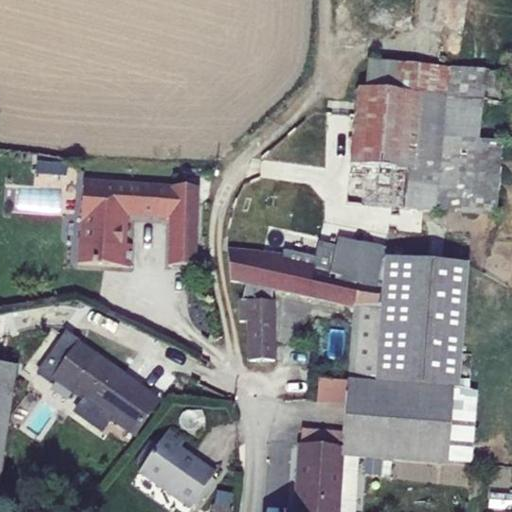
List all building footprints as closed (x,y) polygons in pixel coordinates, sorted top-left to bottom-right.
[(409,93),(410,63),(368,61),(365,90),(409,93)] [(481,100),(502,102),(503,72),(410,63),(409,93),(446,97),(481,100)] [(345,204),(404,209),(436,212),(446,97),(409,93),(365,90),(357,90),(352,167),(349,166),(345,204)] [(496,216),(502,145),(478,143),(481,100),(446,97),(436,212),(496,216)] [(108,185),(83,183),(82,201),(87,197),(107,198),(108,185)] [(126,216),(159,217),(161,188),(108,185),(107,198),(87,197),(82,201),(80,222),(83,222),(82,240),(79,240),(77,265),(129,268),(129,260),(130,260),(131,253),(129,253),(130,246),(125,245),(120,245),(120,236),(125,233),(126,216)] [(172,188),(169,266),(194,267),(197,188),(172,188)] [(336,246),(271,233),(268,255),(228,250),(230,284),(245,286),(241,302),(239,302),(239,323),(249,323),(249,362),(273,362),(271,302),(270,290),(347,308),(346,314),(355,316),(349,382),(347,382),(342,448),(341,458),(444,465),(449,390),(457,391),(467,265),(385,258),(385,257),(336,248),(336,246)] [(386,248),(338,238),(336,246),(336,248),(385,257),(386,248)] [(300,344),(311,344),(311,335),(300,334),(300,344)] [(123,376),(78,345),(70,340),(61,344),(42,370),(54,379),(83,399),(74,412),(98,429),(100,425),(107,416),(134,435),(135,436),(160,401),(130,381),(127,385),(120,380),(123,376)] [(0,478),(15,367),(0,365),(0,478)] [(123,376),(120,380),(127,385),(130,381),(123,376)] [(100,425),(128,445),(134,435),(107,416),(100,425)] [(194,460),(180,450),(185,441),(168,430),(139,472),(192,508),(194,504),(198,507),(216,481),(212,478),(215,475),(194,460)] [(294,511),(337,511),(341,458),(342,448),(300,445),(294,511)] [(218,490),(215,511),(233,511),(236,492),(218,490)]
